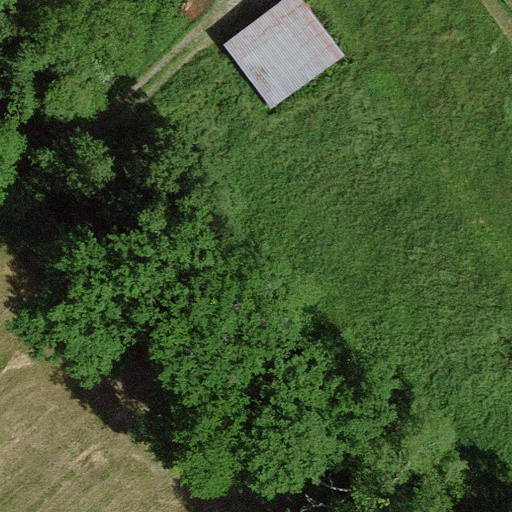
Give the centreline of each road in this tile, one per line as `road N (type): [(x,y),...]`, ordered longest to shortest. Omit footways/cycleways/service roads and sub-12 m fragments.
road 1 (track): [(425,511),(314,378),(0,87)]
road 2 (track): [(248,0),(164,90)]
